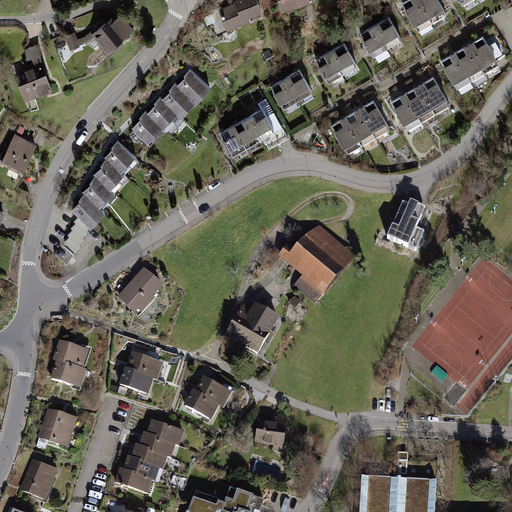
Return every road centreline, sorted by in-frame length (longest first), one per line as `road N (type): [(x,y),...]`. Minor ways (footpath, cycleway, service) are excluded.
road 1 (residential): [(24,292),(57,293),(259,170),(294,163),(400,180),(433,170),(511,83)]
road 2 (residential): [(181,0),(163,39),(69,145),(31,234),(24,292)]
road 3 (residential): [(511,435),(404,424),(352,429),(301,511)]
road 4 (residential): [(111,395),(70,511)]
road 5 (residential): [(22,339),(0,457)]
